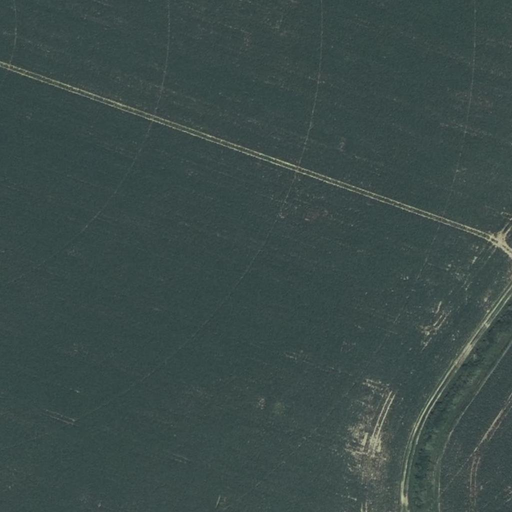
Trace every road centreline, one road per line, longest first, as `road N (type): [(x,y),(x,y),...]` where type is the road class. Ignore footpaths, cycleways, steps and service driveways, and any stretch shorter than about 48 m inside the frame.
road 1 (track): [(408,511),(431,407),(511,299)]
road 2 (track): [(432,511),(445,438),(511,338)]
